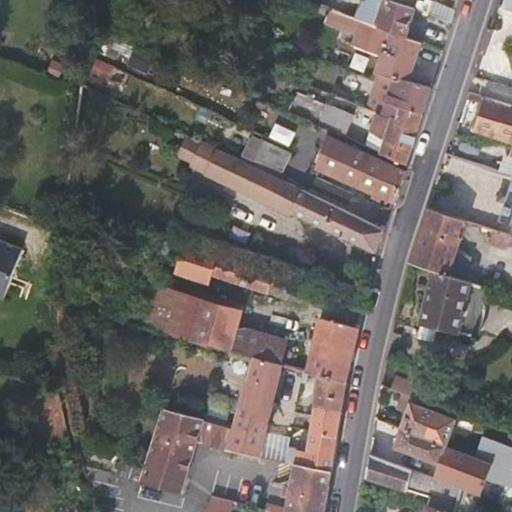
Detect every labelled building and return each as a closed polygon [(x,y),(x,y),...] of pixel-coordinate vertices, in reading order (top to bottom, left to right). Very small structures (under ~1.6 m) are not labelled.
[(412,23),(417,8),(414,7),(392,0),(359,0),(362,1),(356,18),(362,20),(378,25),(379,28),(407,39),(412,23)] [(418,0),(392,0),(414,7),(417,8),(449,21),(454,10),(443,5),(432,1),(429,0),(425,0),(425,2),(418,0)] [(511,0),(504,0),(503,7),(511,9),(511,0)] [(362,20),(356,18),(346,14),(331,10),(326,24),(357,34),(362,20)] [(423,44),(407,39),(379,28),(378,25),(362,20),(357,34),(344,68),(372,79),(374,72),(378,73),(402,80),(411,83),(417,64),(423,44)] [(127,40),(98,26),(94,39),(94,41),(122,53),(127,40)] [(148,75),(158,54),(137,45),(128,65),(148,75)] [(59,78),(65,65),(53,59),(47,73),(59,78)] [(426,101),(431,88),(411,83),(402,80),(378,73),(366,107),(392,117),(396,119),(400,107),(422,114),(426,101)] [(352,116),(297,92),(289,111),(290,111),(343,134),(352,116)] [(511,104),(485,97),(474,131),(511,142),(511,154),(511,155),(507,172),(511,173),(511,104)] [(415,139),(422,114),(400,107),(396,119),(392,117),(392,118),(376,113),(370,131),(384,140),(380,151),(381,152),(407,164),(415,139)] [(359,187),(370,153),(328,134),(316,169),(359,187)] [(279,178),(291,152),(255,135),(243,161),(279,178)] [(385,230),(303,190),(279,178),(243,161),(217,149),(217,150),(201,143),(190,165),(292,214),(292,212),(377,252),(381,241),(385,230)] [(396,204),(407,170),(405,169),(370,153),(359,187),(376,195),(393,203),(396,204)] [(503,200),(508,202),(502,220),(511,223),(511,189),(511,193),(501,190),(498,199),(503,200)] [(473,257),(458,252),(466,227),(486,234),(484,241),(504,248),(509,234),(469,221),(428,207),(420,235),(411,262),(434,269),(450,275),(465,279),(473,257)] [(25,251),(0,241),(0,295),(7,298),(25,251)] [(213,276),(269,293),(289,300),(295,283),(184,245),(175,273),(210,285),(213,276)] [(450,275),(434,269),(428,298),(422,321),(423,322),(421,330),(424,332),(432,335),(436,333),(438,325),(480,336),(492,289),(465,279),(450,275)] [(233,352),(245,310),(155,283),(142,325),(158,330),(158,332),(233,352)] [(71,308),(75,297),(58,293),(58,305),(71,308)] [(71,308),(58,305),(59,324),(73,325),(72,309),(71,308)] [(348,380),(361,328),(340,323),(320,317),(307,373),(320,376),(347,382),(348,380)] [(282,366),(289,339),(246,327),(239,354),(250,357),(254,358),(255,358),(282,366)] [(305,374),(309,355),(288,351),(284,370),(305,374)] [(274,404),(283,366),(282,366),(255,358),(234,427),(228,449),(261,457),(261,458),(265,459),(286,463),(289,447),(291,438),(267,433),(274,404)] [(397,376),(385,371),(382,385),(404,393),(414,397),(427,401),(432,390),(397,376)] [(320,376),(314,415),(312,431),(308,451),(289,447),(286,463),(295,465),(332,472),(347,382),(320,376)] [(398,408),(408,412),(403,428),(447,445),(456,418),(412,402),(414,397),(404,393),(401,401),(398,408)] [(228,449),(234,427),(165,408),(147,462),(142,481),(182,494),(198,443),(227,451),(228,450),(228,449)] [(511,468),(477,456),(447,445),(403,428),(399,438),(396,447),(441,464),(461,471),(463,465),(473,469),(475,461),(511,474),(511,468)] [(511,468),(511,434),(510,434),(506,445),(483,436),(477,456),(511,468)] [(139,457),(143,446),(127,440),(123,452),(139,457)] [(456,511),(463,488),(370,453),(366,479),(430,497),(428,505),(425,511),(456,511)] [(325,511),(327,498),(332,472),(295,465),(292,478),(291,484),(285,482),(282,496),(289,498),(287,508),(267,502),(265,510),(271,511),(325,511)] [(230,511),(233,501),(213,496),(207,511),(230,511)]
